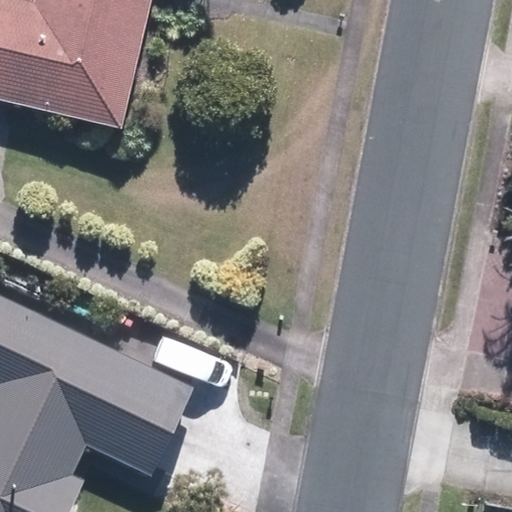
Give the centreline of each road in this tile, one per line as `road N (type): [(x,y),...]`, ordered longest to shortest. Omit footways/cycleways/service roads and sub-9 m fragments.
road 1 (residential): [(363,408),(440,0)]
road 2 (residential): [(363,408),(511,436)]
